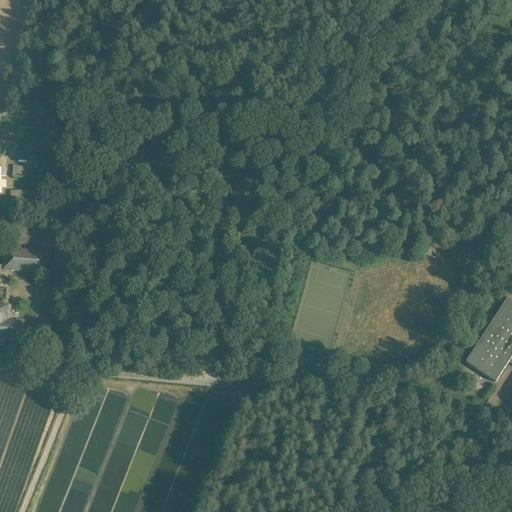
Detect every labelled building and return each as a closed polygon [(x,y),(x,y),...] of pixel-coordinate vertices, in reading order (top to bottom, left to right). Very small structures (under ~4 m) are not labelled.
[(23,169),(13,168),(12,178),(22,179),(23,169)] [(33,191),(10,192),(11,204),(24,204),(24,211),(30,211),(31,203),(33,191)] [(11,204),(9,204),(9,212),(24,211),(24,204),(11,204)] [(47,254),(5,250),(4,268),(4,270),(11,271),(45,274),(47,254)] [(11,271),(4,270),(4,268),(0,267),(0,276),(10,278),(11,271)] [(10,278),(0,276),(0,298),(8,299),(10,278)] [(8,299),(0,298),(0,305),(8,306),(8,299)] [(511,303),(507,301),(466,365),(495,384),(508,363),(511,365),(511,303)] [(0,305),(0,337),(6,338),(6,342),(21,343),(23,323),(8,322),(10,306),(8,306),(0,305)]
